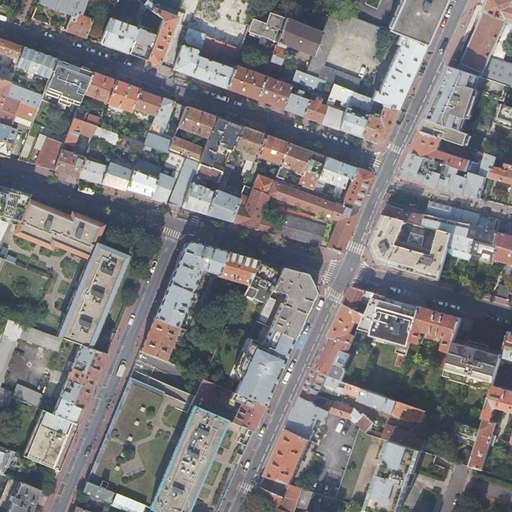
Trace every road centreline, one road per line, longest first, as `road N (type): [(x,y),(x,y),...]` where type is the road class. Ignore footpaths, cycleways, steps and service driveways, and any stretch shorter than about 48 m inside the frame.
road 1 (residential): [(389,165),(0,24)]
road 2 (residential): [(59,511),(175,223)]
road 3 (tertiary): [(346,271),(236,511)]
road 4 (residential): [(0,173),(175,223)]
road 5 (tertiary): [(462,0),(389,165)]
road 6 (residential): [(175,223),(346,271)]
road 7 (residential): [(346,271),(511,315)]
road 8 (residential): [(511,213),(382,181)]
